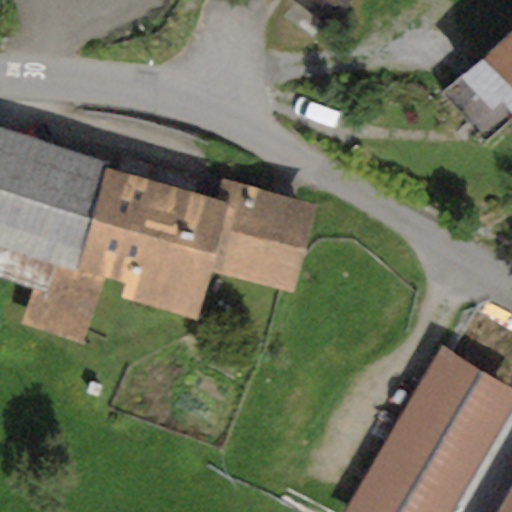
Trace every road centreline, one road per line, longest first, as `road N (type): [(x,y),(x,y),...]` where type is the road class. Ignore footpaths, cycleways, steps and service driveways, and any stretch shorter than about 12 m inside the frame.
road 1 (residential): [(511,266),(377,191),(165,94),(0,65)]
road 2 (track): [(165,94),(303,0)]
